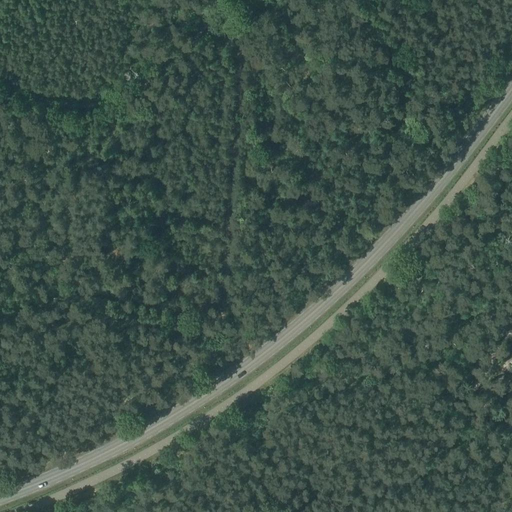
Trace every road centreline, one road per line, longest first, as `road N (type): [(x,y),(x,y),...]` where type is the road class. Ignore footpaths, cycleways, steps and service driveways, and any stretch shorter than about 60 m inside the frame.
road 1 (primary): [(0,495),(84,459),(199,392),(301,317),(392,237),(511,81)]
road 2 (unclassified): [(18,511),(242,397),(409,249),(511,116)]
road 3 (unknown): [(271,0),(244,32),(221,310),(213,322),(0,252)]
road 4 (track): [(0,79),(89,102),(131,90),(222,0)]
